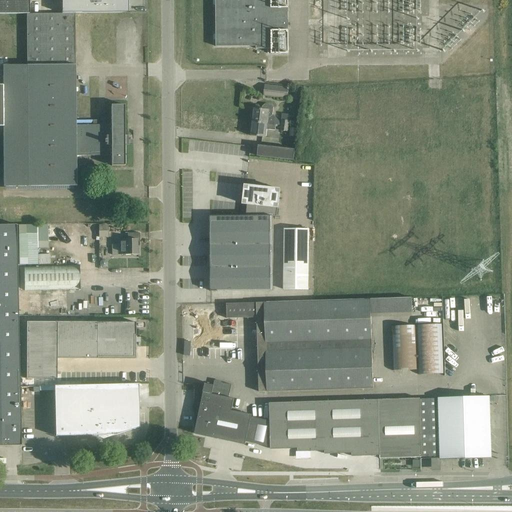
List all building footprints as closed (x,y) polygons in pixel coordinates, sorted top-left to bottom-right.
[(29,0),(0,0),(0,14),(26,14),(29,14),(29,0)] [(61,0),(61,14),(75,14),(122,13),(122,12),(121,12),(120,0),(61,0)] [(288,54),(287,0),(215,0),(216,47),(256,47),(256,49),(271,49),(271,54),(288,54)] [(61,14),(29,14),(26,14),(27,66),(3,66),(3,85),(0,85),(0,126),(3,126),(4,187),(76,186),(76,156),(111,156),(111,166),(125,166),(124,105),(114,105),(111,105),(111,125),(76,125),(75,14),(61,14)] [(281,86),(265,85),(263,96),(287,99),(289,87),(281,86)] [(262,109),(254,109),(252,122),(274,125),(275,120),(268,119),(268,117),(270,117),(273,115),(273,108),(271,105),(265,104),(262,107),(262,109)] [(274,125),(252,122),(251,136),(266,138),(267,130),(275,131),(276,125),(274,125)] [(296,150),(262,146),(261,157),(294,161),(296,150)] [(271,216),(277,215),(277,208),(278,208),(280,189),(245,186),(243,204),(247,205),(246,216),(210,218),(213,293),(274,290),(271,216)] [(0,225),(0,246),(17,246),(16,225),(0,225)] [(48,248),(47,225),(18,225),(19,265),(38,265),(37,249),(48,248)] [(108,238),(108,225),(98,225),(98,238),(108,238)] [(309,230),(284,229),(283,290),(309,290),(309,230)] [(139,233),(127,233),(127,240),(118,240),(118,244),(111,244),(111,255),(118,255),(137,255),(137,246),(139,246),(139,233)] [(0,246),(0,266),(17,266),(17,246),(0,246)] [(17,266),(0,266),(0,286),(18,286),(17,266)] [(24,291),(43,291),(80,290),(80,266),(24,267),(24,291)] [(0,286),(0,306),(18,306),(18,286),(0,286)] [(237,303),(227,304),(227,319),(257,318),(259,392),(269,392),(373,389),(370,300),(237,303)] [(0,306),(0,326),(19,326),(18,306),(0,306)] [(194,310),(195,346),(217,345),(216,310),(194,310)] [(97,359),(97,357),(97,322),(26,322),(26,379),(57,379),(57,359),(97,359)] [(97,322),(97,357),(133,357),(133,335),(135,335),(135,322),(97,322)] [(443,374),(441,324),(417,325),(417,348),(418,375),(443,374)] [(417,371),(415,325),(391,326),(393,371),(417,371)] [(0,326),(0,346),(19,346),(19,326),(0,326)] [(0,346),(0,366),(19,366),(19,346),(0,346)] [(0,386),(20,386),(19,366),(0,366),(0,386)] [(352,457),(380,456),(378,400),(269,404),(270,421),(251,417),(251,415),(231,411),(234,399),(229,398),(231,385),(218,382),(217,386),(204,384),(194,384),(195,434),(245,445),(246,442),(271,448),(271,449),(298,449),(298,452),(325,451),(325,454),(352,453),(352,457)] [(139,427),(138,384),(54,386),(55,436),(116,435),(139,427)] [(0,386),(0,406),(1,406),(20,406),(20,386),(0,386)] [(438,398),(440,459),(491,458),(489,397),(438,398)] [(438,398),(419,399),(420,458),(421,458),(421,459),(440,459),(438,398)] [(420,458),(419,399),(378,400),(380,456),(380,459),(420,458)] [(20,406),(1,406),(1,446),(21,446),(20,406)]
